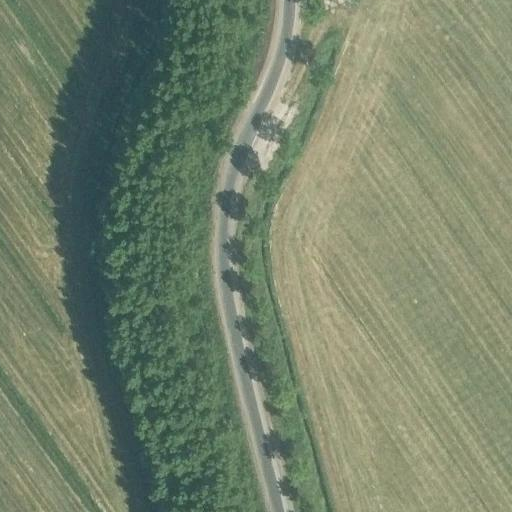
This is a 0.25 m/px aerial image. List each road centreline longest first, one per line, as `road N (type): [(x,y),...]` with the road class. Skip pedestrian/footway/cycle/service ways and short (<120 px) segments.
road 1 (unclassified): [(277,511),(219,249),(229,160),(273,63),(281,0)]
road 2 (track): [(229,160),(281,107),(338,0)]
